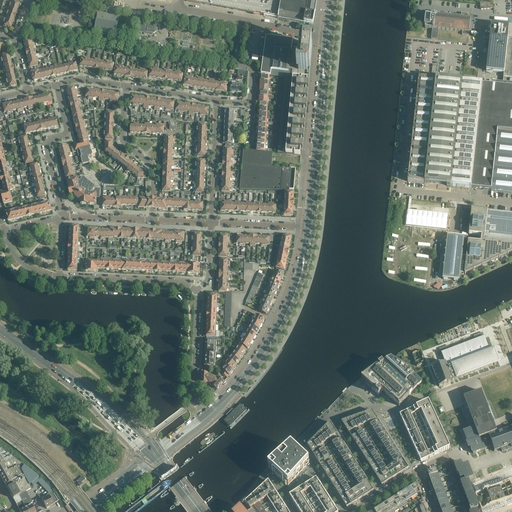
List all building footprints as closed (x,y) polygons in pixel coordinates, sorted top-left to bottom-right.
[(183,0),(183,2),(314,27),(318,0),(183,0)] [(9,4),(8,5),(18,9),(20,4),(12,1),(11,4),(10,3),(9,4)] [(8,10),(7,12),(16,15),(18,9),(8,5),(8,7),(9,8),(8,11),(8,10)] [(98,12),(94,32),(115,36),(119,16),(98,12)] [(470,28),(470,23),(470,22),(471,19),(468,19),(468,18),(468,14),(462,13),(461,18),(427,14),(426,16),(425,18),(424,24),(425,24),(424,26),(425,26),(425,28),(432,28),(431,38),(438,39),(439,29),(462,32),(462,35),(469,35),(469,32),(470,29),(470,28)] [(3,20),(2,22),(2,23),(4,24),(3,26),(10,29),(12,24),(3,20)] [(138,20),(136,32),(144,33),(144,34),(153,36),(153,33),(154,34),(157,31),(158,29),(155,26),(150,24),(149,22),(145,21),(138,20)] [(486,71),(504,73),(508,37),(509,26),(505,25),(505,24),(499,23),(499,25),(491,24),(486,71)] [(293,40),(266,36),(261,74),(280,77),(291,78),(292,70),(289,70),(291,52),(292,47),(293,40)] [(296,48),(292,47),(291,52),(289,70),(292,70),(291,78),(293,79),(297,79),(309,80),(312,45),(306,45),(306,43),(301,43),(300,48),(296,48)] [(65,63),(65,65),(67,73),(73,72),(71,62),(68,63),(68,62),(65,63)] [(62,64),(59,65),(62,75),(67,73),(65,65),(63,66),(62,64)] [(41,70),(38,71),(40,80),(46,78),(44,68),(41,69),(41,70)] [(38,71),(32,72),(31,73),(33,80),(34,81),(40,80),(38,71)] [(511,73),(504,73),(503,82),(507,83),(511,83),(511,73)] [(4,80),(5,83),(15,80),(14,75),(6,77),(6,79),(4,80)] [(291,78),(280,77),(275,136),(276,136),(274,153),(286,154),(300,156),(301,151),(302,151),(302,147),(291,146),(297,79),(293,79),(291,78)] [(418,86),(418,87),(434,88),(435,79),(420,78),(420,77),(419,77),(419,79),(419,80),(418,85),(418,86)] [(463,82),(462,82),(451,186),(460,187),(471,188),(482,84),(481,84),(477,84),(477,79),(463,78),(463,82)] [(297,79),(293,79),(286,154),(300,156),(301,151),(302,151),(302,147),(305,122),(305,120),(305,116),(309,80),(297,79)] [(426,165),(425,174),(424,183),(451,186),(462,82),(456,81),(435,79),(434,88),(434,97),(433,106),(432,114),(431,123),(430,131),(429,140),(428,148),(427,157),(426,165)] [(491,191),(493,178),(494,167),(495,155),(497,142),(498,130),(511,131),(511,83),(507,83),(503,82),(481,80),(481,84),(482,84),(471,188),(491,190),(491,191)] [(417,94),(417,95),(434,97),(434,88),(418,87),(418,88),(417,94)] [(45,95),(39,97),(42,107),(42,108),(45,107),(44,106),(48,105),(47,103),(45,95)] [(416,103),(416,104),(433,106),(434,97),(417,95),(417,96),(417,97),(416,102),(416,103)] [(415,111),(415,112),(432,114),(433,106),(416,104),(416,105),(416,111),(415,112),(415,111)] [(414,120),(414,121),(431,123),(432,114),(415,112),(415,113),(415,119),(415,120),(414,120)] [(169,124),(170,124),(170,130),(176,131),(176,122),(173,122),(173,120),(164,119),(164,122),(169,122),(169,124)] [(413,129),(430,131),(431,123),(414,121),(414,129),(413,129)] [(31,122),(29,123),(31,133),(37,132),(35,124),(32,124),(31,122)] [(412,137),(412,138),(429,140),(430,131),(413,129),(413,130),(413,131),(413,136),(413,137),(412,137)] [(511,131),(498,130),(497,142),(511,144),(511,131)] [(78,138),(80,143),(88,141),(87,138),(89,138),(88,135),(78,138)] [(411,146),(428,148),(429,140),(412,138),(412,139),(413,139),(412,139),(413,139),(412,145),(412,146),(411,146)] [(80,143),(74,145),(75,150),(76,150),(77,150),(81,165),(82,164),(89,162),(88,156),(91,156),(89,149),(90,148),(89,141),(88,141),(80,143)] [(105,143),(104,151),(113,147),(113,142),(105,142),(105,143)] [(511,156),(511,144),(497,142),(495,155),(511,156)] [(410,154),(410,155),(427,157),(428,148),(411,146),(411,147),(412,147),(411,148),(412,148),(411,153),(411,154),(410,154)] [(113,147),(104,151),(112,158),(117,151),(114,148),(113,147)] [(243,149),(243,152),(240,190),(294,191),(296,170),(276,167),(277,154),(273,153),(272,153),(243,149)] [(70,150),(60,152),(61,158),(69,156),(69,153),(70,153),(70,152),(70,150)] [(117,151),(112,158),(116,161),(117,160),(121,155),(117,151)] [(127,158),(122,154),(121,155),(117,160),(122,165),(127,158)] [(410,163),(409,164),(426,165),(427,157),(410,155),(410,156),(411,156),(411,157),(410,162),(410,163)] [(511,168),(511,156),(495,155),(494,167),(511,168)] [(133,163),(127,158),(122,165),(128,169),(132,164),(133,163)] [(128,169),(127,170),(132,174),(137,168),(132,164),(128,169)] [(409,171),(409,172),(425,174),(426,165),(409,164),(410,164),(410,165),(409,171)] [(511,168),(494,167),(493,178),(511,180),(511,168)] [(137,168),(132,174),(138,179),(141,170),(140,170),(137,168)] [(141,170),(138,179),(145,179),(146,179),(146,171),(142,171),(141,170)] [(9,172),(0,173),(0,175),(1,180),(10,178),(9,172)] [(408,180),(407,181),(408,181),(424,183),(425,174),(409,172),(408,173),(409,173),(409,174),(408,179),(408,180)] [(70,180),(67,181),(70,196),(73,195),(81,202),(81,205),(89,205),(96,205),(96,198),(100,198),(100,189),(96,189),(83,178),(80,182),(78,180),(78,178),(75,179),(74,177),(69,179),(70,180)] [(10,178),(1,180),(2,186),(12,184),(10,178)] [(511,180),(493,178),(491,191),(492,191),(511,192),(511,180)] [(12,184),(2,186),(4,192),(10,190),(13,190),(12,184)] [(12,196),(2,198),(4,204),(6,204),(13,203),(12,196)] [(153,199),(147,199),(146,199),(144,199),(144,198),(141,198),(141,208),(146,209),(152,209),(153,199)] [(162,200),(159,200),(153,199),(152,209),(158,209),(164,209),(165,199),(162,199),(162,200)] [(218,202),(218,205),(221,205),(221,211),(226,211),(227,201),(224,201),(225,199),(219,199),(219,202),(218,202)] [(46,202),(44,203),(46,212),(52,211),(50,202),(46,203),(46,202)] [(44,203),(37,204),(39,214),(46,212),(44,203)] [(37,204),(31,206),(33,215),(39,214),(37,204)] [(31,206),(25,207),(27,217),(33,215),(31,206)] [(25,207),(18,209),(20,218),(27,217),(25,207)] [(7,212),(6,212),(8,221),(14,220),(12,210),(11,209),(9,210),(9,211),(7,212)] [(18,209),(12,210),(14,220),(20,218),(18,209)] [(487,211),(471,209),(468,234),(469,234),(481,236),(481,243),(468,241),(466,257),(464,274),(465,274),(465,275),(465,274),(511,252),(511,213),(487,211)] [(447,235),(443,279),(459,281),(460,273),(464,274),(466,257),(462,257),(464,237),(447,235)] [(274,265),(274,268),(276,268),(276,269),(283,271),(285,271),(286,265),(277,263),(275,263),(274,265)] [(276,270),(273,277),(281,280),(283,274),(282,273),(283,271),(276,269),(276,270)] [(257,276),(256,279),(254,282),(260,285),(261,282),(262,279),(257,276)] [(273,277),(270,282),(278,286),(281,280),(273,277)] [(254,282),(252,288),(257,290),(260,285),(254,282)] [(270,282),(268,288),(276,291),(278,286),(270,282)] [(264,290),(263,293),(265,294),(274,297),(276,291),(268,288),(266,291),(264,290)] [(265,294),(263,300),(271,303),(274,297),(265,294)] [(263,300),(260,305),(269,309),(271,303),(263,300)] [(260,305),(258,311),(266,314),(269,309),(260,305)] [(255,316),(253,320),(261,325),(262,322),(263,323),(264,320),(264,319),(256,315),(255,316)] [(252,323),(251,325),(259,330),(260,327),(260,328),(261,325),(253,320),(252,323)] [(251,325),(248,330),(256,334),(257,332),(259,330),(258,330),(259,330),(251,325)] [(247,332),(245,335),(253,339),(254,339),(255,337),(255,336),(256,334),(248,330),(247,332)] [(243,334),(240,338),(241,338),(242,339),(250,344),(251,344),(252,341),(253,339),(245,335),(243,334)] [(205,344),(205,345),(206,346),(206,347),(216,347),(216,341),(221,341),(221,339),(216,339),(207,338),(207,340),(206,340),(206,343),(205,344)] [(485,338),(443,354),(445,361),(446,362),(445,363),(447,367),(453,381),(477,372),(480,370),(494,365),(494,366),(495,365),(494,364),(498,362),(494,351),(490,352),(489,351),(490,351),(489,351),(485,339),(486,339),(485,339),(485,338)] [(241,341),(240,344),(239,344),(246,349),(247,348),(247,349),(248,348),(248,349),(250,346),(249,346),(250,344),(242,339),(241,341)] [(236,350),(235,351),(243,356),(244,354),(245,354),(246,352),(246,351),(246,350),(239,345),(238,346),(237,348),(236,350)] [(233,353),(232,355),(239,361),(241,359),(243,357),(243,356),(235,351),(235,350),(233,353)] [(417,352),(412,354),(414,358),(414,359),(415,362),(417,367),(422,365),(421,363),(424,362),(422,357),(423,357),(421,351),(417,352)] [(230,358),(228,360),(235,366),(237,363),(238,364),(239,361),(232,355),(231,355),(229,358),(230,358)] [(391,357),(388,359),(383,363),(412,392),(420,384),(420,383),(422,382),(416,376),(413,374),(411,368),(391,357)] [(226,362),(224,364),(226,365),(233,372),(233,371),(232,370),(233,368),(234,368),(236,366),(235,366),(228,360),(228,359),(226,362)] [(445,362),(432,368),(439,387),(453,382),(452,381),(453,381),(451,376),(447,367),(445,363),(445,362)] [(412,392),(383,363),(362,378),(361,378),(362,379),(373,390),(379,395),(383,391),(399,406),(410,395),(412,392)] [(220,367),(220,368),(229,376),(233,372),(226,365),(223,368),(221,365),(220,367)] [(226,378),(227,378),(229,376),(220,368),(220,371),(221,372),(226,378)] [(208,374),(208,383),(208,384),(209,384),(209,385),(211,385),(212,385),(212,386),(218,378),(208,374)] [(218,378),(212,386),(217,390),(223,383),(223,382),(221,380),(222,379),(220,377),(218,378)] [(481,391),(463,397),(475,428),(474,428),(478,438),(478,440),(480,439),(488,436),(496,433),(495,433),(496,432),(481,391)] [(421,461),(421,462),(450,449),(445,439),(446,439),(445,436),(444,436),(442,432),(443,432),(440,427),(438,423),(436,418),(434,414),(433,411),(433,412),(428,402),(400,415),(400,416),(401,419),(401,418),(402,421),(403,424),(404,424),(404,426),(405,429),(406,429),(407,430),(406,431),(408,433),(409,435),(408,435),(410,438),(411,440),(410,440),(412,443),(413,444),(414,447),(415,449),(416,452),(417,454),(418,457),(418,456),(419,458),(420,461),(421,461)] [(232,409),(226,415),(228,417),(224,421),(230,426),(246,411),(240,405),(234,411),(232,409)] [(373,423),(378,421),(372,411),(366,413),(373,423)] [(373,424),(373,423),(366,413),(361,414),(369,426),(373,424)] [(361,414),(357,416),(364,428),(369,426),(361,414)] [(357,416),(352,418),(359,430),(364,428),(357,416)] [(352,418),(347,420),(355,433),(359,430),(352,418)] [(347,420),(341,422),(350,435),(355,433),(347,420)] [(351,438),(376,477),(381,474),(398,463),(403,460),(378,421),(373,423),(373,424),(351,438)] [(330,422),(326,426),(334,439),(338,435),(330,422)] [(322,430),(330,442),(334,439),(326,426),(322,430)] [(474,428),(463,432),(468,442),(478,438),(474,428)] [(493,446),(495,452),(501,449),(502,452),(511,448),(511,428),(496,434),(496,433),(488,436),(492,446),(493,446)] [(318,434),(326,445),(330,442),(322,430),(318,434)] [(315,438),(322,449),(326,445),(318,434),(315,438)] [(488,436),(480,439),(482,446),(483,446),(484,449),(483,449),(484,450),(492,446),(488,436)] [(311,441),(318,452),(322,449),(315,438),(311,441)] [(468,442),(467,443),(469,448),(471,447),(473,454),(484,450),(483,449),(484,449),(483,446),(482,446),(480,439),(478,440),(478,438),(468,442)] [(313,456),(341,499),(346,496),(363,485),(368,482),(340,439),(318,453),(313,456)] [(307,445),(313,456),(318,453),(317,452),(318,452),(311,441),(307,445)] [(291,447),(268,467),(273,471),(274,472),(274,473),(277,475),(277,476),(281,479),(280,479),(281,479),(283,481),(283,482),(284,482),(288,486),(309,463),(294,450),(291,447)] [(0,464),(13,457),(7,453),(0,456),(0,464)] [(13,457),(0,464),(0,474),(21,463),(13,457)] [(404,471),(408,469),(403,460),(398,463),(404,471)] [(21,463),(0,474),(0,475),(6,485),(24,475),(21,469),(24,465),(21,463)] [(381,474),(386,483),(404,471),(398,463),(381,474)] [(461,463),(454,465),(458,475),(459,474),(462,482),(462,483),(468,480),(473,478),(468,466),(467,465),(465,466),(464,463),(461,464),(461,463)] [(39,476),(24,465),(21,469),(24,475),(25,478),(29,485),(30,488),(31,489),(34,487),(32,482),(39,476)] [(376,477),(382,485),(386,483),(381,474),(376,477)] [(438,474),(429,477),(431,482),(440,479),(438,474)] [(17,479),(6,485),(13,498),(19,495),(25,492),(31,489),(30,488),(29,485),(25,478),(24,475),(17,479)] [(48,494),(48,495),(53,504),(58,501),(53,491),(50,487),(46,483),(42,478),(39,476),(32,482),(34,487),(38,483),(48,494)] [(168,490),(169,492),(172,490),(186,480),(187,478),(186,477),(184,478),(171,488),(168,490)] [(316,479),(316,478),(289,495),(285,498),(281,501),(263,511),(338,511),(336,509),(336,510),(335,508),(334,505),(333,505),(332,504),(333,504),(331,501),(330,499),(328,497),(327,495),(325,492),(325,493),(324,491),(323,488),(322,488),(321,487),(322,486),(320,484),(319,482),(318,483),(317,482),(318,481),(317,479),(316,479)] [(440,479),(431,482),(433,487),(442,484),(440,479)] [(462,482),(461,483),(471,509),(470,510),(471,511),(476,509),(477,509),(478,506),(468,480),(462,483),(462,482)] [(276,493),(268,481),(267,481),(265,483),(264,485),(263,484),(261,487),(260,488),(257,490),(258,490),(256,492),(256,491),(253,494),(254,494),(252,495),(250,497),(248,499),(246,501),(245,502),(240,506),(233,511),(263,511),(281,501),(281,500),(279,498),(278,496),(277,493),(276,493)] [(369,494),(373,491),(368,482),(363,485),(369,494)] [(417,483),(411,487),(416,495),(420,493),(417,483)] [(500,486),(478,495),(483,507),(486,506),(487,506),(505,499),(509,497),(509,498),(511,496),(511,486),(511,487),(510,483),(504,485),(500,487),(500,486)] [(442,484),(433,487),(435,492),(443,489),(442,484)] [(363,485),(346,496),(351,505),(369,494),(363,485)] [(411,487),(406,490),(411,498),(416,495),(411,487)] [(178,502),(179,504),(182,502),(195,492),(197,490),(196,489),(194,490),(180,500),(178,502)] [(443,489),(435,492),(437,497),(445,494),(443,489)] [(406,490),(402,493),(407,501),(411,498),(406,490)] [(25,492),(19,495),(27,511),(35,511),(34,509),(33,510),(30,504),(32,503),(25,492)] [(402,493),(397,496),(403,506),(408,503),(407,501),(402,493)] [(445,494),(437,497),(438,502),(447,499),(445,494)] [(27,511),(19,495),(13,498),(20,511),(27,511)] [(48,495),(43,498),(41,499),(45,507),(46,509),(49,507),(49,506),(53,504),(48,495)] [(341,499),(347,508),(351,505),(346,496),(341,499)] [(397,496),(392,499),(399,509),(403,506),(397,496)] [(392,499),(388,502),(394,511),(399,509),(392,499)] [(447,499),(438,502),(440,507),(449,504),(447,499)] [(193,511),(205,504),(206,502),(205,501),(203,502),(189,511),(193,511)] [(388,502),(383,504),(388,511),(393,511),(394,511),(388,502)]
